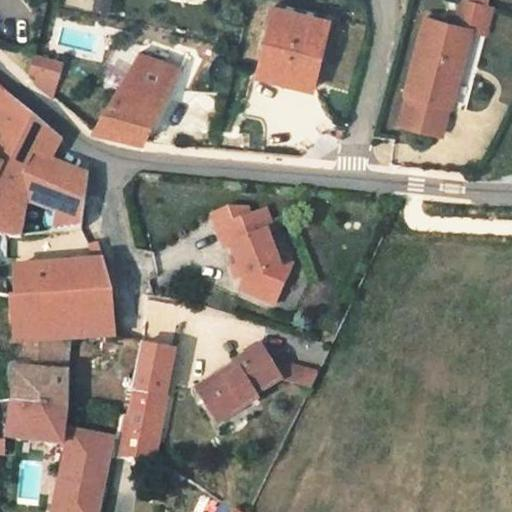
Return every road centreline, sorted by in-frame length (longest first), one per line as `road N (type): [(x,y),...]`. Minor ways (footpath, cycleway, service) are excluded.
road 1 (residential): [(349,179),(107,152),(76,137),(0,71)]
road 2 (residential): [(381,0),(386,12),(349,179)]
road 3 (residential): [(511,193),(349,179)]
